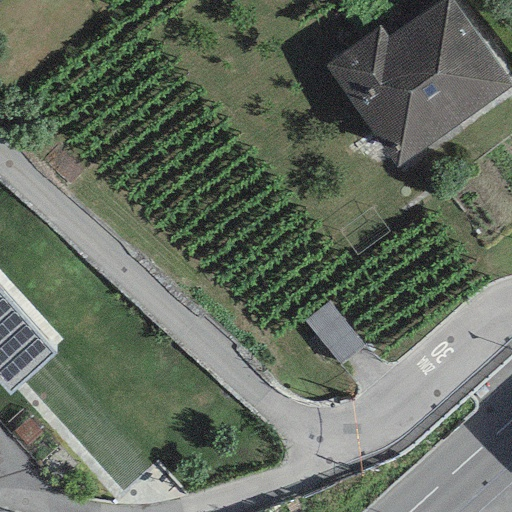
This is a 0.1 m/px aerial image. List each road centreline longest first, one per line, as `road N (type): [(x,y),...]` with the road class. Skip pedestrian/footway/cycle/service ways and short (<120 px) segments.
road 1 (residential): [(332,456),(0,149)]
road 2 (residential): [(511,311),(332,456)]
road 3 (residential): [(332,456),(187,511)]
